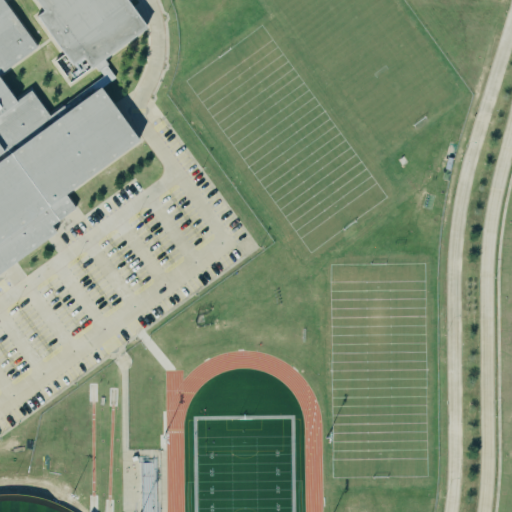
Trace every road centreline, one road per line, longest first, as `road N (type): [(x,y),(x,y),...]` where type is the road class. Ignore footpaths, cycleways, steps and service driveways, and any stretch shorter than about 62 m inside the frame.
road 1 (tertiary): [(511,25),(469,167),(457,244),(452,511)]
road 2 (tertiary): [(486,511),(490,247),(511,143)]
